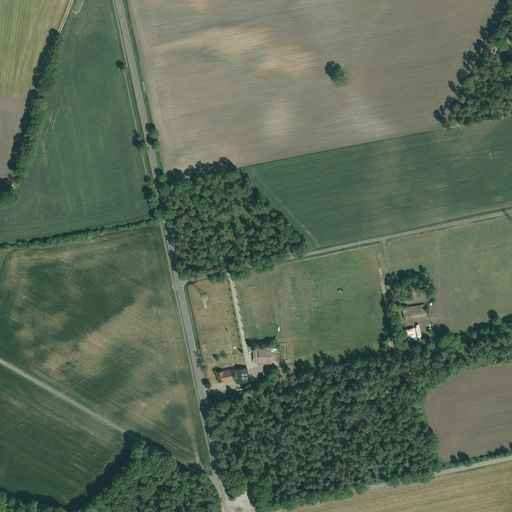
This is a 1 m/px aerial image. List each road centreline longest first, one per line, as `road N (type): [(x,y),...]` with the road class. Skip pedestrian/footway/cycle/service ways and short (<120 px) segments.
road 1 (unclassified): [(511,208),(177,281)]
road 2 (tertiary): [(117,0),(177,281)]
road 3 (residential): [(257,511),(511,456)]
road 4 (tertiary): [(177,281),(226,511)]
